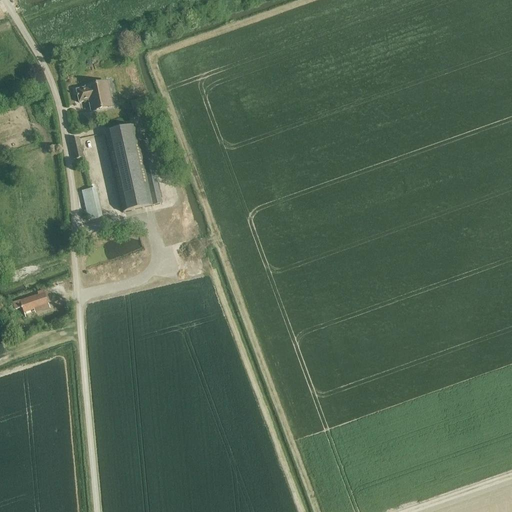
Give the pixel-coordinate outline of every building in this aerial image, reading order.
[(92,111),(102,109),(112,107),(106,84),(76,90),(79,104),(90,101),(92,111)] [(152,206),(162,204),(148,144),(139,146),(135,127),(106,133),(123,214),(152,207),(152,206)] [(70,141),(74,159),(83,157),(79,139),(70,141)] [(82,192),(88,221),(98,219),(92,189),(82,192)] [(22,307),(24,313),(48,305),(44,294),(13,304),(15,310),(22,307)]
